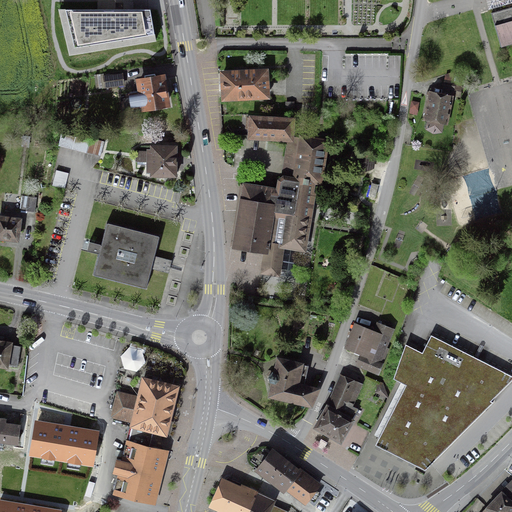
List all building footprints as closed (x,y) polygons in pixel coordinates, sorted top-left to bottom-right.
[(511,7),(490,14),(500,48),(501,48),(501,47),(511,43),(511,7)] [(75,49),(155,35),(150,10),(109,10),(65,10),(75,49)] [(222,74),(223,99),(267,97),(265,72),(222,74)] [(122,85),(121,75),(120,75),(120,76),(104,78),(105,87),(122,85)] [(142,106),(143,109),(166,105),(162,79),(138,82),(140,94),(129,96),(131,108),(142,106)] [(454,83),(444,81),(443,89),(453,91),(454,83)] [(430,93),(430,96),(425,118),(428,119),(426,129),(433,133),(440,132),(442,122),(445,123),(451,97),(441,95),(430,93)] [(410,111),(416,112),(419,102),(412,100),(410,111)] [(290,140),(292,121),(246,118),(246,119),(251,119),(249,138),(290,140)] [(100,157),(103,143),(62,132),(58,147),(100,157)] [(283,246),(303,250),(311,195),(309,195),(312,181),(318,183),(325,143),(301,139),(297,139),(304,140),(302,149),(289,147),(284,178),(283,178),(280,180),(279,181),(278,186),(280,189),(280,191),(277,191),(244,185),(234,248),(264,253),(262,267),(261,273),(278,276),(283,246)] [(175,165),(174,165),(174,148),(152,148),(151,153),(147,153),(147,170),(151,170),(151,176),(174,176),(174,174),(175,174),(177,171),(177,167),(175,165)] [(372,168),(373,161),(370,159),(368,156),(361,159),(360,162),(360,166),(365,171),(372,168)] [(66,180),(68,174),(55,171),(54,177),(66,180)] [(376,197),(379,186),(372,184),(371,187),(370,191),(369,195),(376,197)] [(21,209),(35,211),(36,195),(23,195),(21,209)] [(6,240),(6,239),(16,240),(17,233),(20,234),(21,225),(18,225),(18,221),(8,219),(9,210),(0,208),(0,239),(3,240),(6,240)] [(153,260),(159,236),(106,223),(100,245),(89,242),(87,250),(98,253),(92,276),(146,289),(153,263),(153,260)] [(407,283),(402,281),(400,288),(407,290),(409,285),(407,284),(407,283)] [(357,365),(368,370),(377,373),(386,350),(384,349),(391,331),(377,325),(374,334),(355,326),(347,348),(362,354),(357,365)] [(430,463),(511,381),(511,376),(432,336),(423,354),(405,345),(403,349),(394,379),(407,386),(377,446),(400,458),(424,470),(430,463)] [(0,365),(5,366),(16,368),(20,347),(9,345),(1,343),(2,340),(0,339),(0,365)] [(284,352),(298,356),(300,348),(286,344),(284,352)] [(275,383),(272,395),(309,404),(310,404),(316,390),(302,387),(306,367),(280,361),(277,374),(271,373),(268,377),(269,382),(275,383)] [(346,419),(361,385),(340,375),(326,408),(327,409),(324,413),(318,424),(316,427),(325,432),(326,433),(328,434),(329,435),(330,435),(339,441),(350,421),(346,419)] [(112,417),(133,422),(128,441),(132,442),(148,446),(152,431),(165,434),(170,411),(176,387),(165,384),(143,379),(138,398),(118,393),(112,417)] [(376,390),(375,393),(388,398),(382,384),(379,383),(376,390)] [(39,405),(35,418),(35,419),(49,423),(54,409),(39,405)] [(5,419),(0,418),(0,439),(16,442),(16,444),(17,444),(19,425),(4,424),(5,419)] [(161,449),(148,446),(132,442),(119,495),(147,502),(148,502),(161,449)] [(297,471),(298,470),(272,450),(259,468),(285,487),(286,486),(306,501),(317,487),(297,471)] [(83,470),(63,462),(58,477),(62,479),(73,483),(78,485),(83,470)] [(227,479),(225,480),(214,506),(228,511),(247,511),(255,497),(236,488),(238,483),(229,478),(227,479)] [(505,489),(487,508),(490,511),(510,511),(511,510),(511,481),(507,486),(508,486),(507,489),(505,489)] [(95,511),(100,499),(85,495),(80,509),(88,511),(95,511)] [(268,511),(271,505),(255,497),(247,511),(268,511)]
